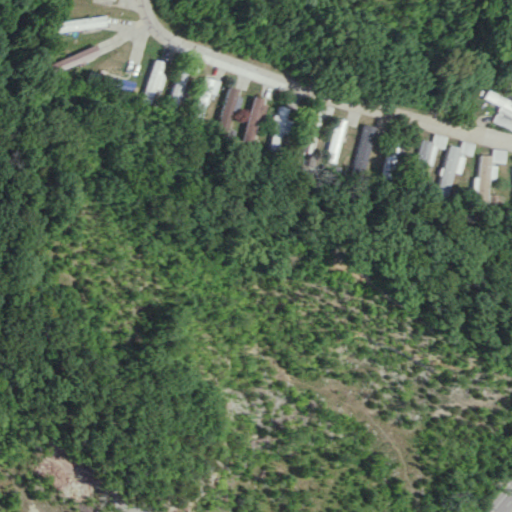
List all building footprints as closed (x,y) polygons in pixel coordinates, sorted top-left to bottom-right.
[(106,25),(105,15),(55,22),(57,32),(106,25)] [(54,71),(101,55),(97,45),(51,62),(54,71)] [(167,74),(162,73),(164,61),(154,59),(146,102),(154,104),(157,88),(164,89),(167,74)] [(171,112),(181,113),(186,72),(175,71),(171,112)] [(219,80),(202,77),(194,120),(204,122),(210,92),(216,94),(219,80)] [(232,110),(239,110),(241,96),(237,96),(238,87),(226,86),(222,127),(230,128),(232,110)] [(490,121),(511,130),(511,128),(511,101),(485,89),(481,98),(497,105),(490,121)] [(261,117),(266,99),(252,95),(241,140),(251,142),(258,116),(261,117)] [(287,107),(276,105),(267,148),(279,150),(287,107)] [(331,162),(344,120),(334,117),(322,159),(331,162)] [(373,127),(362,124),(349,171),(360,173),(373,127)] [(401,142),(389,139),(379,178),(390,182),(401,142)] [(457,147),(445,144),(434,195),(445,198),(457,147)] [(486,178),(492,178),(493,165),(487,164),(488,155),(476,154),(473,204),(484,204),(486,178)]
